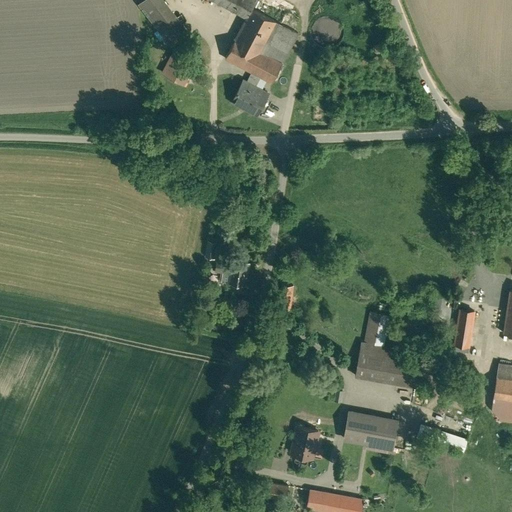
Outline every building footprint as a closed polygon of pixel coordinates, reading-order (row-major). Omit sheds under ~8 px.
[(189,32),(164,0),(142,0),(139,3),(171,45),(189,32)] [(256,1),(253,0),(215,0),(247,17),(251,8),(252,8),(256,1)] [(252,8),(251,8),(247,17),(225,57),(261,76),(272,81),(298,32),(252,8)] [(332,16),(330,16),(327,16),(324,16),(322,17),(320,18),(318,19),(316,20),(315,22),(313,24),(312,26),(311,28),(311,30),(311,32),(311,34),(311,36),(312,38),(313,39),(314,41),(315,43),(316,44),(317,45),(319,46),(321,47),(324,48),(327,49),(330,48),(333,48),(335,46),(337,45),(339,44),(340,42),(342,40),(343,38),(343,36),(344,34),(344,32),(344,30),(343,28),(343,26),(342,25),(341,23),(339,21),(337,19),(335,17),(332,16)] [(197,61),(175,49),(163,72),(185,84),(197,61)] [(252,71),(246,81),(243,80),(232,101),(257,114),(268,93),(255,86),(261,76),(252,71)] [(216,242),(208,241),(206,256),(214,257),(216,242)] [(248,262),(217,257),(215,270),(225,271),(225,269),(230,270),(230,272),(229,282),(245,284),(248,262)] [(293,285),(282,283),(279,307),(290,309),(293,285)] [(511,289),(510,289),(503,333),(511,333),(511,289)] [(474,310),(454,307),(448,341),(468,344),(474,310)] [(389,315),(373,311),(367,341),(383,344),(389,315)] [(390,356),(390,357),(373,354),(375,343),(361,341),(355,375),(404,384),(408,360),(390,356)] [(511,364),(499,362),(496,376),(511,378),(511,364)] [(511,378),(496,376),(493,398),(511,400),(511,378)] [(342,400),(343,389),(335,388),(334,400),(342,400)] [(511,400),(493,398),(501,418),(511,419),(511,400)] [(398,419),(375,415),(349,410),(344,438),(368,443),(365,458),(363,458),(362,458),(360,466),(361,467),(364,467),(364,468),(402,474),(405,454),(392,452),(398,419)] [(466,438),(422,423),(418,434),(463,449),(466,438)] [(318,430),(298,425),(292,452),(311,457),(313,449),(315,448),(317,441),(316,439),(318,430)] [(288,485),(260,480),(258,493),(286,498),(288,485)] [(320,491),(310,489),(307,506),(317,508),(320,491)] [(359,511),(362,499),(320,491),(317,508),(327,510),(339,511),(359,511)]
